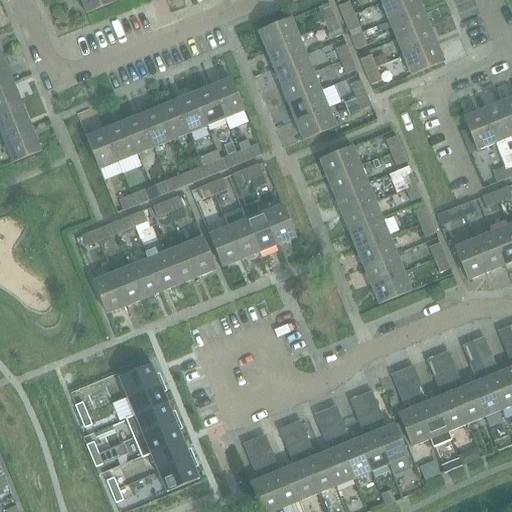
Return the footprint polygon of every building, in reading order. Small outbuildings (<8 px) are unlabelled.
[(115,3),(113,0),(80,0),(87,14),(115,3)] [(422,9),(418,0),(391,0),(382,4),(389,22),(422,9)] [(349,2),(339,6),(344,19),(354,15),(349,2)] [(319,9),(326,27),(337,23),(329,4),(319,9)] [(389,22),(396,40),(429,26),(422,9),(389,22)] [(362,33),(354,15),(344,19),(351,37),(362,33)] [(291,20),(259,33),(266,52),(299,38),(291,20)] [(337,23),(326,27),(333,45),(344,41),(337,23)] [(436,44),(429,26),(396,40),(403,58),(436,44)] [(362,33),(351,37),(356,50),(367,46),(362,33)] [(266,52),(273,70),(306,56),(299,38),(266,52)] [(411,76),(444,63),(436,44),(403,58),(411,76)] [(335,50),(341,63),(351,59),(346,45),(335,50)] [(366,73),(376,69),(371,55),(360,60),(366,73)] [(314,74),(306,56),(273,70),(281,87),(314,74)] [(3,58),(0,59),(0,86),(12,82),(3,58)] [(356,71),(351,59),(341,63),(346,75),(356,71)] [(381,81),(376,69),(366,73),(371,85),(381,81)] [(281,87),(288,105),(321,92),(314,74),(281,87)] [(230,80),(212,87),(225,120),(244,112),(230,80)] [(350,85),(355,98),(366,94),(360,81),(350,85)] [(12,82),(0,86),(0,113),(22,105),(12,82)] [(207,127),(225,120),(212,87),(194,94),(207,127)] [(288,105),(295,123),(328,109),(321,92),(288,105)] [(194,94),(176,102),(189,134),(207,127),(194,94)] [(371,106),(366,94),(355,98),(360,110),(371,106)] [(511,99),(500,104),(511,133),(511,99)] [(176,102),(158,109),(172,142),(189,134),(176,102)] [(511,133),(500,104),(482,111),(496,144),(503,141),(511,137),(511,133)] [(22,105),(0,113),(0,133),(3,140),(31,128),(22,105)] [(158,109),(140,116),(154,149),(172,142),(158,109)] [(336,128),(328,109),(295,123),(303,141),(336,128)] [(477,152),(496,144),(482,111),(464,119),(477,152)] [(140,116),(123,123),(136,156),(154,149),(140,116)] [(123,123),(105,131),(118,163),(136,156),(123,123)] [(31,128),(3,140),(13,164),(41,152),(31,128)] [(100,171),(118,163),(105,131),(86,138),(100,171)] [(386,141),(391,154),(401,150),(396,137),(386,141)] [(218,148),(220,157),(238,153),(236,143),(218,148)] [(256,146),(238,153),(243,163),(260,156),(256,146)] [(352,148),(320,161),(327,180),(360,167),(352,148)] [(407,163),(401,150),(391,154),(396,167),(407,163)] [(199,158),(203,167),(207,178),(225,170),(220,160),(217,151),(199,158)] [(243,163),(238,153),(220,160),(225,170),(243,163)] [(262,177),(257,166),(246,171),(250,181),(262,177)] [(185,174),(189,185),(207,178),(203,167),(185,174)] [(360,167),(327,180),(335,198),(367,185),(360,167)] [(497,183),(509,178),(505,167),(493,172),(497,183)] [(236,187),(250,181),(246,171),(232,176),(236,187)] [(400,177),(405,190),(416,185),(411,172),(400,177)] [(185,174),(167,181),(171,192),(189,185),(185,174)] [(223,180),(210,185),(214,196),(227,190),(223,180)] [(154,187),(158,197),(171,192),(167,181),(154,187)] [(196,203),(214,196),(210,185),(192,192),(196,203)] [(367,185),(335,198),(342,216),(375,202),(367,185)] [(421,198),(416,185),(405,190),(411,203),(421,198)] [(511,197),(508,187),(495,192),(499,203),(511,197)] [(136,206),(149,201),(145,190),(131,196),(136,206)] [(486,208),(499,203),(495,192),(482,198),(486,208)] [(136,206),(131,196),(120,201),(124,211),(136,206)] [(178,198),(166,203),(170,214),(182,209),(178,198)] [(375,202),(342,216),(349,233),(382,220),(375,202)] [(476,212),(472,202),(459,207),(464,217),(476,212)] [(157,219),(170,214),(166,203),(153,208),(157,219)] [(282,206),(263,214),(277,247),(295,239),(282,206)] [(451,223),(464,217),(459,207),(446,212),(451,223)] [(415,212),(420,225),(430,221),(425,208),(415,212)] [(147,223),(142,212),(130,217),(134,228),(147,223)] [(259,254),(277,247),(263,214),(246,221),(259,254)] [(117,235),(134,228),(130,217),(112,225),(117,235)] [(382,220),(349,233),(356,251),(389,238),(382,220)] [(259,254),(246,221),(228,228),(241,261),(259,254)] [(436,234),(430,221),(420,225),(425,238),(436,234)] [(99,242),(117,235),(112,225),(95,232),(99,242)] [(504,267),(511,263),(511,234),(509,227),(491,234),(504,267)] [(222,269),(241,261),(228,228),(209,236),(222,269)] [(84,248),(99,242),(95,232),(80,238),(84,248)] [(486,274),(504,267),(491,234),(473,241),(486,274)] [(389,238),(356,251),(364,269),(396,256),(389,238)] [(215,271),(202,239),(183,246),(197,279),(215,271)] [(468,281),(486,274),(473,241),(455,249),(468,281)] [(429,248),(434,261),(445,256),(440,244),(429,248)] [(179,286),(197,279),(183,246),(165,253),(179,286)] [(179,286),(165,253),(148,261),(161,293),(179,286)] [(396,256),(364,269),(371,287),(404,273),(396,256)] [(450,270),(445,256),(434,261),(440,274),(450,270)] [(143,301),(161,293),(148,261),(130,268),(143,301)] [(125,308),(143,301),(130,268),(112,275),(125,308)] [(378,305),(411,292),(404,273),(371,287),(378,305)] [(93,282),(107,315),(125,308),(112,275),(93,282)] [(481,361),(501,411),(511,406),(511,386),(506,371),(494,376),(492,369),(496,368),(492,356),(481,361)] [(501,411),(481,361),(470,365),(474,377),(479,375),(482,381),(470,386),(484,418),(501,411)] [(119,378),(127,398),(160,385),(151,365),(119,378)] [(484,418),(470,386),(459,390),(456,384),(461,382),(456,371),(445,375),(466,426),(484,418)] [(448,433),(449,433),(466,426),(445,375),(434,380),(439,391),(443,389),(446,395),(435,400),(448,433)] [(167,403),(160,385),(127,398),(135,417),(167,403)] [(435,400),(432,392),(431,393),(425,396),(421,385),(410,390),(430,440),(433,448),(451,441),(449,433),(448,433),(435,400)] [(430,440),(410,390),(399,394),(403,406),(408,404),(410,410),(398,415),(412,448),(430,440)] [(76,406),(75,406),(80,418),(87,414),(83,403),(76,406)] [(143,436),(175,422),(167,403),(135,417),(143,436)] [(379,411),(368,415),(389,466),(393,477),(411,470),(406,459),(407,458),(394,425),(382,430),(379,424),(384,422),(379,411)] [(87,414),(80,418),(85,429),(92,426),(87,414)] [(369,436),(358,440),(371,473),(389,466),(368,415),(357,420),(362,431),(367,429),(369,436)] [(175,422),(143,436),(150,455),(183,441),(175,422)] [(371,473),(358,440),(346,445),(344,439),(348,437),(344,425),(333,430),(353,480),(371,473)] [(334,450),(322,455),(336,488),(353,480),(333,430),(322,434),(326,446),(331,444),(334,450)] [(336,488),(322,455),(311,459),(308,453),(313,451),(308,440),(297,444),(318,495),(336,488)] [(158,473),(191,460),(183,441),(150,455),(158,473)] [(91,444),(86,446),(91,457),(99,454),(94,443),(91,444)] [(298,465),(287,469),(300,502),(318,495),(297,444),(286,449),(291,460),(295,458),(298,465)] [(99,454),(91,457),(96,468),(100,467),(103,465),(99,454)] [(273,454),(262,459),(282,509),(300,502),(287,469),(275,474),(273,468),(277,466),(273,454)] [(261,511),(276,511),(282,509),(262,459),(251,463),(255,475),(260,473),(262,479),(250,484),(261,511)] [(191,460),(158,473),(167,493),(199,480),(191,460)] [(3,477),(0,478),(0,496),(10,492),(3,477)] [(114,479),(107,482),(111,493),(119,490),(114,479)] [(119,490),(111,493),(116,504),(123,501),(119,490)]
